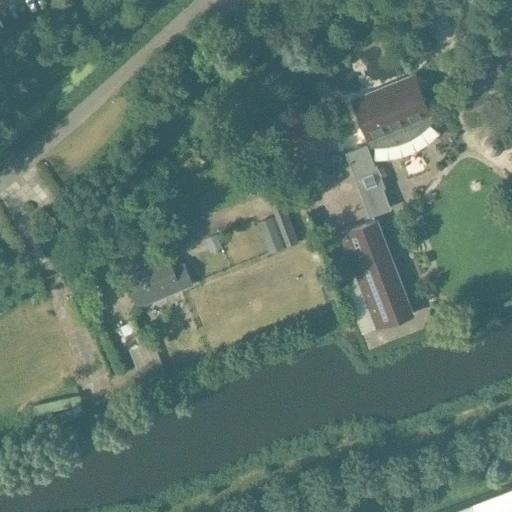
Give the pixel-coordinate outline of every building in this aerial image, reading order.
[(474,80),(501,79),(501,58),(474,59),(474,80)] [(431,122),(416,83),(404,87),(371,99),(369,95),(352,102),(369,146),(373,145),(373,147),(379,147),(385,146),(390,146),(396,144),(401,143),(406,141),(411,138),(416,135),(420,132),(425,129),(429,125),(428,123),(431,122)] [(297,241),(286,212),(281,199),(269,204),(274,217),(258,223),(268,252),(297,241)] [(412,315),(376,220),(341,233),(377,328),(412,315)] [(191,284),(183,264),(171,269),(168,259),(125,277),(135,301),(149,295),(152,301),(191,284)] [(155,378),(131,321),(119,326),(143,383),(155,378)] [(511,511),(511,484),(470,500),(439,511),(511,511)]
